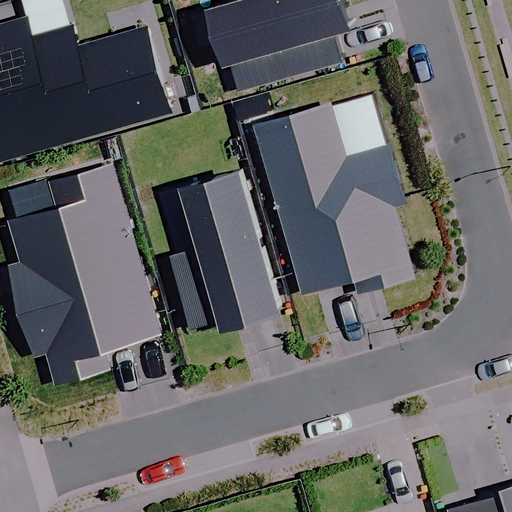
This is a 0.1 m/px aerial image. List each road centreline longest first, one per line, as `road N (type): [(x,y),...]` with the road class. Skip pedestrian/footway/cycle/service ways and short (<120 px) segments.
road 1 (residential): [(0,487),(442,358)]
road 2 (residential): [(442,358),(486,327),(498,273),(420,0)]
